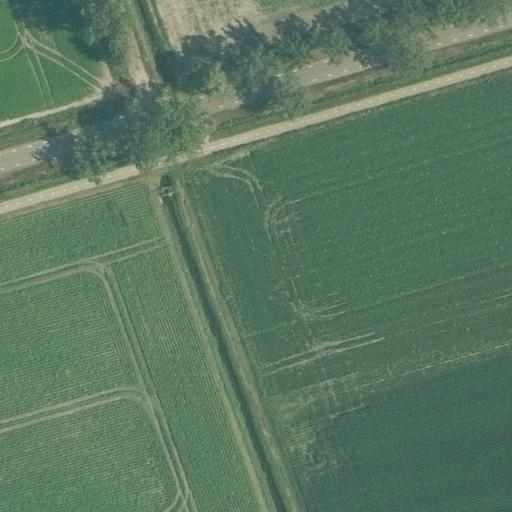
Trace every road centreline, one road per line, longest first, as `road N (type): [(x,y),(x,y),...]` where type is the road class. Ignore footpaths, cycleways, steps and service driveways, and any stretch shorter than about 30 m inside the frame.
road 1 (unclassified): [(0,168),(511,21)]
road 2 (track): [(168,161),(299,511)]
road 3 (track): [(107,0),(168,161)]
